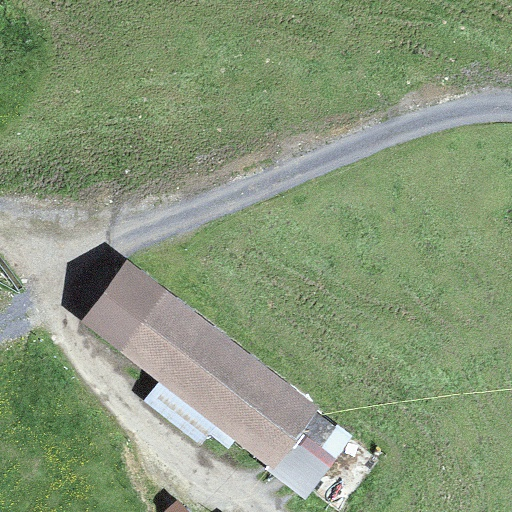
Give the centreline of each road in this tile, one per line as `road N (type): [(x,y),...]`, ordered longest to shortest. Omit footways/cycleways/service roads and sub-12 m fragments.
road 1 (track): [(511,112),(408,133),(262,187),(0,340)]
road 2 (track): [(241,511),(146,429),(55,301)]
